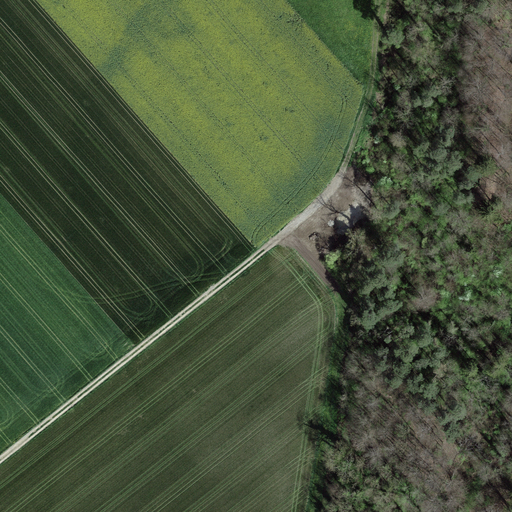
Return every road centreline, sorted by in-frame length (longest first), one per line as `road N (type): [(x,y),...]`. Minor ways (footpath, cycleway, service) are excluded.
road 1 (track): [(0,460),(291,233)]
road 2 (track): [(291,233),(338,297),(315,511)]
road 3 (track): [(291,233),(342,184),(370,88),(375,0)]
